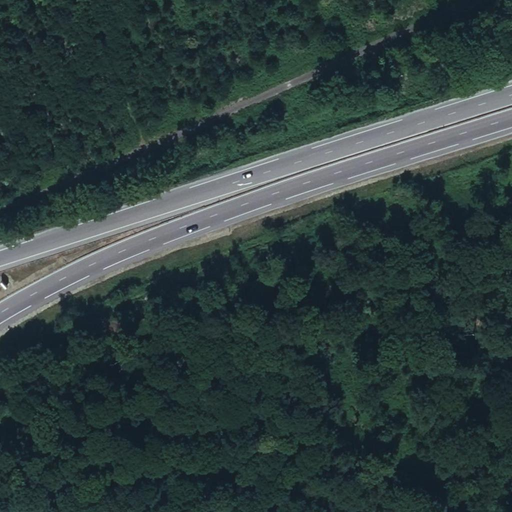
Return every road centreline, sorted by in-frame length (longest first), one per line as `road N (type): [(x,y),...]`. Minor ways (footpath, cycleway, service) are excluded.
road 1 (motorway): [(0,315),(164,234),(511,119)]
road 2 (motorway): [(511,96),(0,258)]
road 3 (track): [(0,207),(136,155),(478,0)]
road 4 (track): [(91,0),(117,64),(136,155)]
